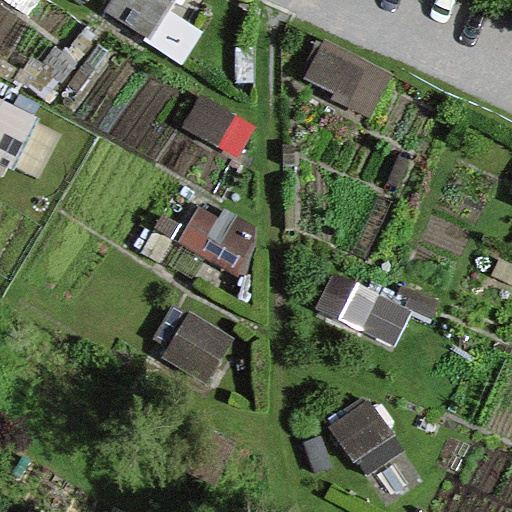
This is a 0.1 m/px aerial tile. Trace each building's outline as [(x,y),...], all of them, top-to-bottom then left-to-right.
[(124,0),(113,20),(154,44),(179,0),(124,0)] [(307,87),(379,117),(398,73),(326,42),(307,87)] [(2,106),(0,110),(0,157),(17,166),(38,123),(2,106)] [(357,284),(345,328),(405,345),(418,301),(357,284)] [(166,359),(215,386),(240,339),(192,313),(166,359)] [(371,403),(335,428),(365,471),(401,446),(371,403)]
